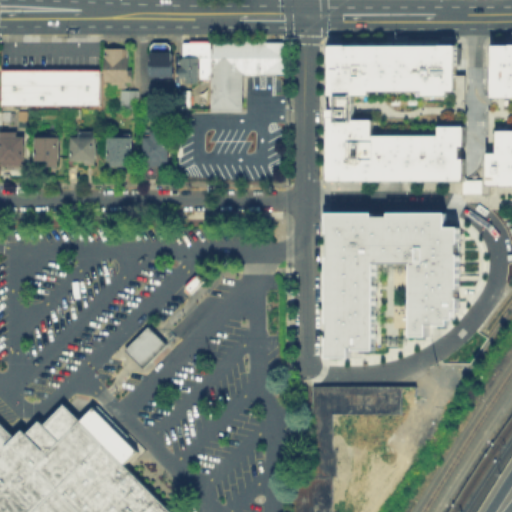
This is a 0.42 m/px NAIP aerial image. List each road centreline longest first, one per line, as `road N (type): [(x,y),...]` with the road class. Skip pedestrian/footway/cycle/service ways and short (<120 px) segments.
road 1 (residential): [(0,199),(304,199)]
road 2 (residential): [(304,199),(305,13)]
road 3 (residential): [(303,370),(304,199)]
road 4 (primary): [(473,14),(305,13)]
road 5 (track): [(431,511),(511,386)]
road 6 (primary): [(0,26),(107,26),(142,14)]
road 7 (primary): [(142,14),(0,14)]
road 8 (residential): [(304,199),(442,199)]
